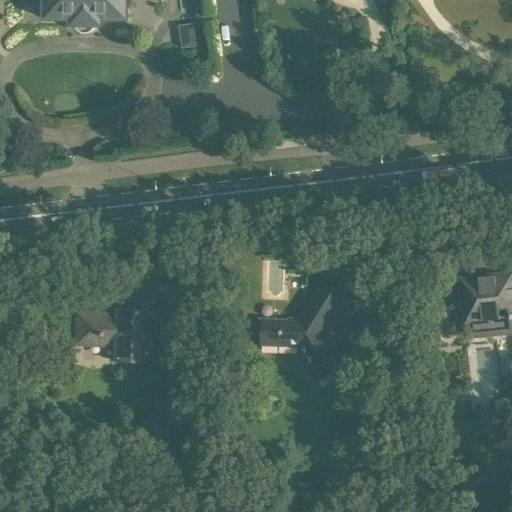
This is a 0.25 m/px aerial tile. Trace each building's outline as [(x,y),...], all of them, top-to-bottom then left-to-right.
[(71,18),(71,24),(98,25),(98,18),(123,18),(123,0),(44,0),(45,18),(71,18)] [(201,48),(198,26),(179,28),(182,50),(201,48)] [(437,262),(435,237),(410,239),(412,264),(437,262)] [(240,289),(241,276),(241,266),(221,265),(221,275),(220,288),(240,289)] [(508,317),(511,316),(511,309),(508,277),(462,282),(466,322),(470,322),(472,337),(510,332),(508,317)] [(322,282),(298,321),(260,320),(260,345),(298,346),(317,383),(340,371),(320,333),(344,295),(322,282)] [(116,362),(139,363),(140,329),(153,329),(154,301),(130,300),(129,311),(117,311),(117,315),(77,313),(76,345),(117,347),(116,362)] [(101,481),(103,500),(135,496),(132,477),(101,481)]
